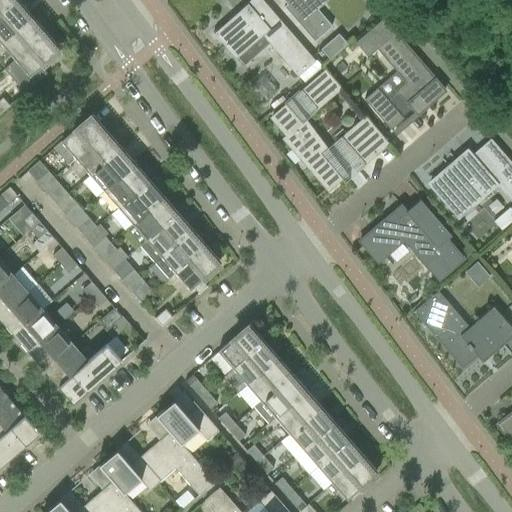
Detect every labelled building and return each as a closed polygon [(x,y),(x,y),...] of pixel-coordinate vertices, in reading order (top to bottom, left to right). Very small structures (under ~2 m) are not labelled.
[(16,0),(14,2),(0,14),(0,43),(1,43),(31,16),(25,9),(29,6),(23,0),(16,0)] [(0,0),(0,14),(14,2),(16,0),(0,0)] [(220,26),(211,34),(219,43),(220,42),(235,60),(239,56),(244,62),(258,51),(252,44),(262,36),(288,66),(297,77),(298,76),(314,62),(261,0),(258,0),(250,7),(247,4),(235,15),(237,18),(232,22),(229,19),(228,20),(228,21),(221,27),(220,26)] [(282,0),(286,5),(283,7),(313,42),(331,27),(317,10),(310,2),(311,0),(282,0)] [(31,16),(1,43),(0,43),(14,60),(45,33),(31,16)] [(385,99),(376,89),(363,100),(390,130),(403,119),(386,99),(396,91),(415,113),(425,104),(427,106),(444,91),(394,33),(395,33),(383,18),(354,43),(367,57),(377,48),(385,58),(396,71),(406,82),(385,99)] [(14,60),(3,70),(24,93),(38,81),(46,74),(40,67),(58,52),(60,50),(45,33),(14,60)] [(320,50),(329,60),(346,44),(338,34),(320,50)] [(314,62),(298,76),(304,84),(321,69),(314,62)] [(293,97),(309,115),(339,89),(340,90),(341,89),(324,70),(293,97)] [(263,74),(251,84),(265,100),(277,90),(263,74)] [(281,96),(276,101),(279,104),(284,100),(281,96)] [(0,99),(0,113),(9,106),(2,98),(0,99)] [(276,101),(270,106),(273,109),(279,104),(276,101)] [(306,169),(327,192),(328,191),(327,190),(344,175),(290,102),(288,103),(289,104),(270,120),(285,138),(284,139),(308,167),(306,169)] [(92,115),(61,141),(53,149),(68,166),(75,159),(107,132),(92,115)] [(334,145),(356,170),(376,154),(371,148),(381,138),(387,144),(388,143),(366,118),(334,145)] [(75,159),(89,175),(121,148),(107,132),(75,159)] [(465,197),(471,206),(495,185),(497,182),(511,199),(511,164),(490,139),(470,156),(466,151),(454,161),(457,165),(451,170),(448,167),(428,184),(451,210),(465,197)] [(89,175),(104,192),(135,165),(121,148),(89,175)] [(149,181),(135,165),(104,192),(118,208),(149,181)] [(35,182),(41,189),(53,178),(47,172),(35,182)] [(53,178),(41,189),(47,195),(59,185),(53,178)] [(118,208),(109,215),(123,231),(132,224),(163,197),(157,190),(160,187),(154,179),(153,178),(149,181),(146,183),(119,207),(118,208)] [(16,197),(8,187),(0,194),(0,195),(7,204),(16,197)] [(132,224),(146,241),(177,213),(163,197),(132,224)] [(398,218),(393,212),(359,241),(377,263),(403,240),(438,280),(462,259),(446,240),(450,236),(419,200),(398,218)] [(64,215),(69,221),(81,211),(76,204),(64,215)] [(511,211),(509,208),(493,222),(501,231),(511,221),(511,211)] [(81,211),(69,221),(75,228),(87,218),(81,211)] [(138,247),(152,264),(192,230),(177,213),(146,241),(138,247)] [(22,221),(30,230),(39,222),(31,214),(22,221)] [(39,222),(30,230),(37,239),(46,231),(39,222)] [(167,280),(175,272),(206,246),(192,230),(152,264),(167,280)] [(92,247),(98,254),(110,243),(104,237),(92,247)] [(110,243),(98,254),(104,261),(116,250),(110,243)] [(198,295),(206,287),(201,280),(221,263),(206,246),(175,272),(190,290),(192,288),(198,295)] [(52,256),(59,265),(68,257),(61,248),(52,256)] [(116,250),(104,261),(112,270),(127,257),(119,248),(116,250)] [(68,257),(59,265),(67,273),(76,266),(68,257)] [(0,285),(12,275),(0,261),(0,285)] [(480,261),(465,269),(475,286),(489,277),(480,261)] [(120,280),(126,287),(138,276),(132,270),(120,280)] [(0,285),(0,316),(27,292),(12,275),(0,285)] [(138,276),(126,287),(132,293),(144,283),(138,276)] [(82,290),(89,299),(98,291),(91,282),(82,290)] [(98,291),(89,299),(97,308),(106,300),(98,291)] [(413,313),(462,370),(482,352),(487,358),(501,346),(511,336),(511,329),(493,307),(461,334),(442,311),(449,305),(437,291),(413,313)] [(0,316),(0,321),(12,336),(42,310),(27,292),(0,316)] [(154,319),(161,327),(172,318),(164,309),(154,319)] [(12,336),(27,353),(57,327),(42,310),(12,336)] [(121,316),(114,323),(121,331),(129,325),(121,316)] [(217,352),(209,359),(223,376),(232,369),(264,342),(257,335),(261,332),(252,322),(249,325),(246,327),(218,351),(217,352)] [(121,331),(114,323),(105,330),(113,339),(121,331)] [(27,353),(42,370),(72,344),(57,327),(27,353)] [(278,358),(264,342),(232,369),(246,385),(278,358)] [(42,370),(57,387),(106,345),(105,344),(86,361),(72,344),(42,370)] [(106,345),(57,387),(72,404),(121,362),(106,345)] [(292,374),(278,358),(246,385),(260,402),(292,374)] [(260,402),(253,408),(267,424),(274,418),(306,391),(292,374),(260,402)] [(191,375),(185,381),(189,386),(199,398),(206,392),(196,380),(191,375)] [(0,388),(0,406),(9,399),(0,388)] [(320,407),(306,391),(274,418),(289,434),(320,407)] [(206,392),(199,398),(209,409),(216,403),(206,392)] [(9,399),(0,406),(0,436),(24,416),(9,399)] [(155,417),(168,432),(169,432),(180,445),(181,444),(197,430),(206,441),(218,431),(192,402),(192,403),(196,408),(187,417),(173,401),(155,417)] [(289,434),(280,442),(294,459),(334,423),(320,407),(289,434)] [(217,418),(228,430),(234,424),(224,412),(217,418)] [(511,412),(496,425),(511,446),(511,412)] [(0,436),(0,466),(38,433),(24,416),(0,436)] [(332,426),(294,459),(308,475),(317,467),(348,440),(342,432),(346,429),(339,421),(338,420),(334,423),(332,426)] [(234,424),(228,430),(238,442),(244,436),(234,424)] [(168,432),(139,457),(160,481),(174,468),(198,495),(213,482),(181,444),(180,445),(169,432),(168,432)] [(317,467),(331,483),(363,456),(348,440),(317,467)] [(246,451),(256,463),(263,457),(253,445),(246,451)] [(98,466),(111,482),(112,481),(123,494),(124,494),(140,480),(149,490),(160,481),(139,457),(129,466),(116,450),(98,466)] [(226,460),(233,469),(242,461),(235,452),(226,460)] [(351,500),(360,493),(358,490),(377,473),(363,456),(331,483),(346,500),(349,498),(351,500)] [(263,457),(256,463),(266,474),(273,468),(263,457)] [(274,484),(284,495),(291,489),(281,478),(274,484)] [(82,507),(86,511),(139,511),(124,494),(123,494),(112,481),(111,482),(82,507)] [(203,502),(212,511),(239,511),(219,488),(203,502)] [(291,489),(284,495),(294,507),(301,501),(291,489)] [(268,511),(267,511),(288,511),(270,491),(258,501),(268,511)] [(86,511),(82,507),(76,511),(69,511),(59,500),(44,511),(86,511)]
